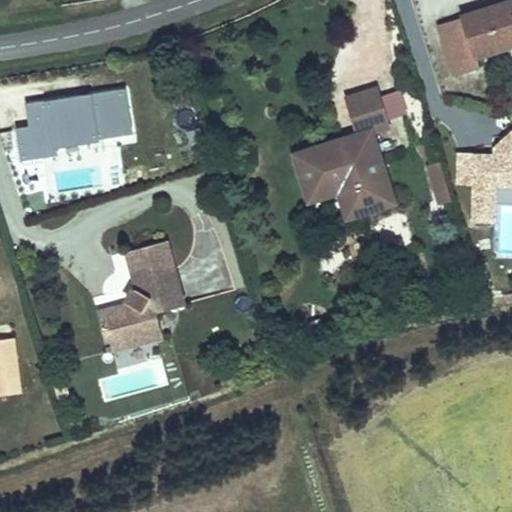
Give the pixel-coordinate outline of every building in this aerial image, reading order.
[(511,2),(497,7),(462,19),(477,60),(511,47),(511,2)] [(477,60),(462,19),(435,27),(454,82),(480,72),(477,60)] [(124,88),(27,103),(31,126),(14,129),(19,160),(55,155),(53,147),(99,140),(98,136),(131,131),(124,88)] [(349,140),(318,151),(330,189),(349,183),(357,209),(362,209),(372,211),(380,208),(383,200),(389,198),(368,135),(388,126),(386,119),(401,114),(394,92),(379,96),(377,88),(337,102),(349,140)] [(511,131),(511,132),(511,156),(494,155),(458,155),(457,187),(473,187),(472,221),(494,222),(495,185),(511,185),(511,131)] [(511,156),(511,132),(494,148),(494,155),(511,156)] [(330,189),(318,151),(287,160),(299,200),(326,190),(330,189)] [(429,162),(433,204),(449,203),(445,161),(429,162)] [(357,209),(349,183),(330,189),(326,190),(337,223),(341,222),(372,211),(362,209),(357,209)] [(188,300),(167,240),(121,254),(133,288),(125,297),(118,310),(96,318),(102,337),(118,332),(123,347),(164,334),(156,310),(188,300)] [(493,290),(492,279),(481,281),(483,292),(493,290)] [(123,347),(118,332),(102,337),(108,352),(123,347)] [(0,368),(12,367),(9,339),(0,339),(0,368)] [(12,367),(0,368),(0,391),(16,389),(12,367)] [(16,389),(0,391),(0,398),(16,396),(16,389)]
